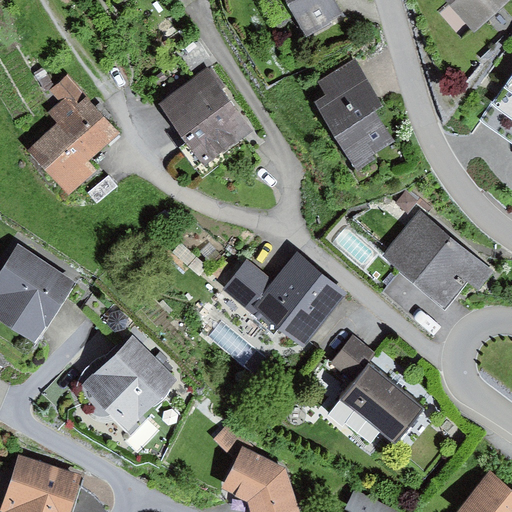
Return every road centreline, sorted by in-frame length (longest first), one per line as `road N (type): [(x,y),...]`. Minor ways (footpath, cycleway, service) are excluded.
road 1 (residential): [(511,237),(491,223),(445,164),(425,123),(391,0)]
road 2 (residential): [(135,492),(17,414),(94,324)]
road 3 (residential): [(288,231),(289,162),(198,11)]
road 4 (residential): [(288,231),(197,205),(169,188),(108,103)]
road 5 (residential): [(458,366),(288,231)]
road 6 (track): [(108,103),(42,0)]
